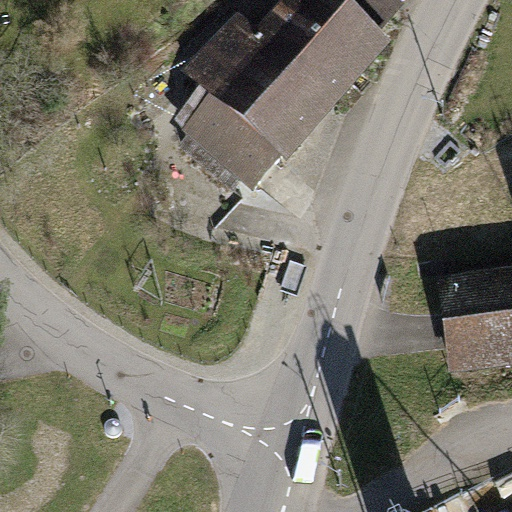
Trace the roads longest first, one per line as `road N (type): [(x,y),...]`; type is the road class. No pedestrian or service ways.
road 1 (tertiary): [(295,438),(389,126),(453,0)]
road 2 (residential): [(295,438),(171,413),(77,360),(0,274)]
